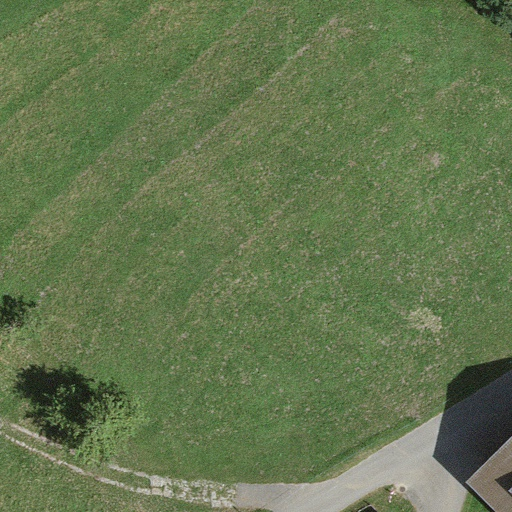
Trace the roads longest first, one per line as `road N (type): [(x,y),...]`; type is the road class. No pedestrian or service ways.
road 1 (track): [(326,496),(153,484),(90,468),(0,425)]
road 2 (residential): [(511,386),(300,511)]
